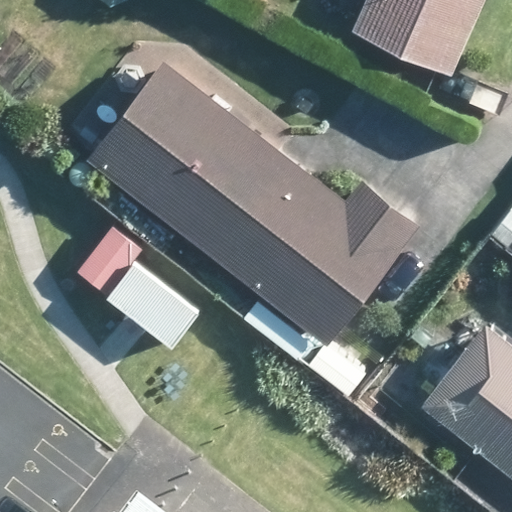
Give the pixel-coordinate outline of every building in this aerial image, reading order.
[(476,0),(358,0),(344,33),(436,72),(443,75),(453,53),(476,0)] [(338,202),(307,177),(299,171),(157,59),(84,154),(320,340),(325,334),(366,282),(412,222),(356,178),(338,202)] [(99,289),(164,340),(191,305),(126,255),(99,289)] [(511,348),(480,324),(460,350),(441,335),(407,379),(426,394),(417,406),(452,433),(474,451),(511,479),(511,348)] [(360,372),(324,342),(307,362),(343,392),(360,372)]
